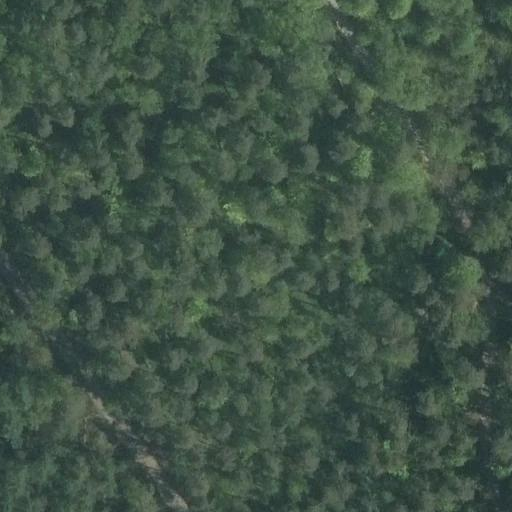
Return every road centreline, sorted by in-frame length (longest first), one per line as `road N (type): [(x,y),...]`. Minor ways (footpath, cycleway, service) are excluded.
road 1 (track): [(497,511),(486,301),(472,241),(333,0)]
road 2 (track): [(171,511),(0,270)]
